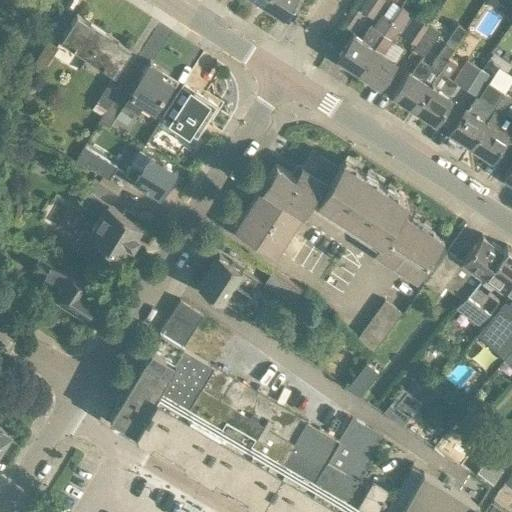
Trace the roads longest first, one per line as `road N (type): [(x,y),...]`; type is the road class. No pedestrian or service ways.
road 1 (residential): [(80,387),(282,77)]
road 2 (residential): [(511,226),(282,77)]
road 3 (residential): [(230,511),(64,413)]
road 4 (residential): [(282,77),(165,0)]
